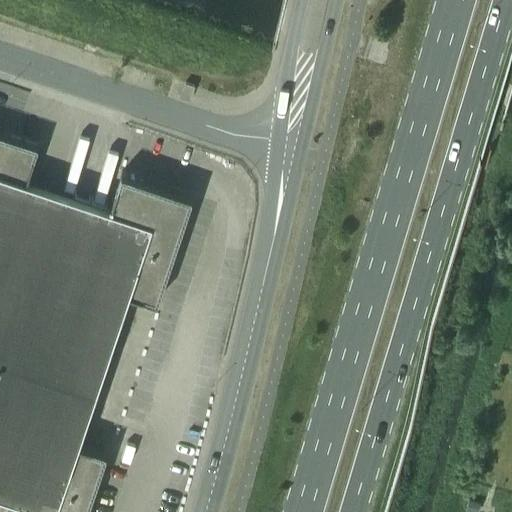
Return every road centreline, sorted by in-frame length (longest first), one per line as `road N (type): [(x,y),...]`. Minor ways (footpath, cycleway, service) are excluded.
road 1 (primary): [(351,511),(505,0)]
road 2 (primary): [(454,0),(301,511)]
road 3 (tertiary): [(208,511),(288,153)]
road 4 (unclassified): [(0,56),(288,153)]
road 5 (tertiary): [(288,153),(314,98),(337,0)]
road 6 (tertiary): [(302,0),(281,88),(288,153)]
